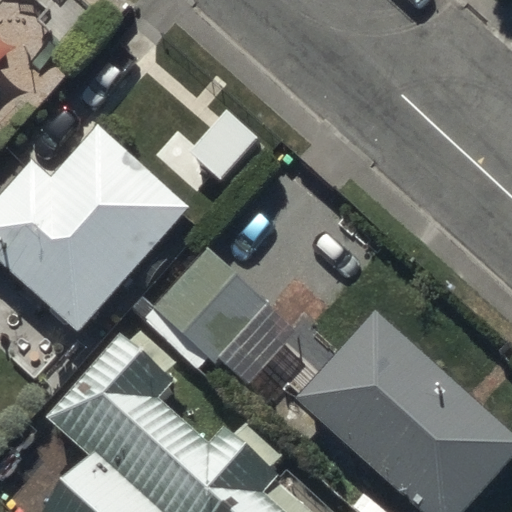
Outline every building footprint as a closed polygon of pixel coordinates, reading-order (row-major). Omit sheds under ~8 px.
[(188,140),(164,166),(203,202),(227,175),(188,140)] [(0,221),(0,283),(77,352),(190,228),(100,147),(53,199),(35,183),(0,221)] [(153,327),(216,385),(269,327),(205,270),(153,327)] [(492,511),(511,490),(511,455),(375,332),(300,414),(408,511),(492,511)] [(301,511),(287,498),(297,486),(243,437),(216,468),(164,421),(180,402),(127,354),(50,440),(96,481),(67,511),(301,511)]
